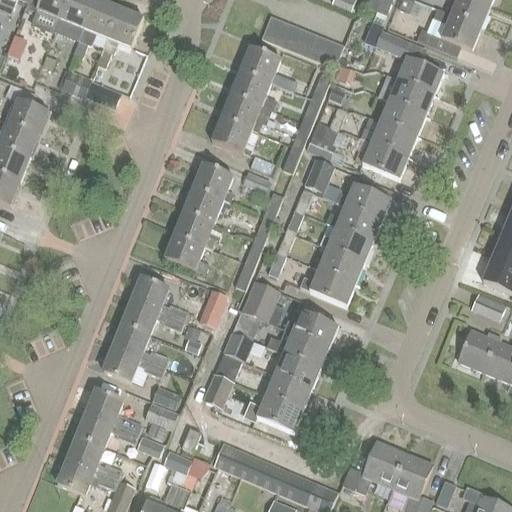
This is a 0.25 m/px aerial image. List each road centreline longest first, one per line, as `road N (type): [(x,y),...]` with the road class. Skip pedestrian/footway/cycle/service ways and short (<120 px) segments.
road 1 (residential): [(12,511),(151,182),(158,133),(190,47),(184,0)]
road 2 (residential): [(511,458),(391,405),(511,130)]
